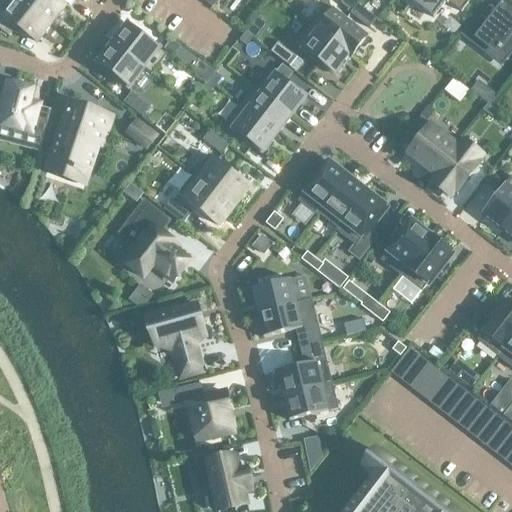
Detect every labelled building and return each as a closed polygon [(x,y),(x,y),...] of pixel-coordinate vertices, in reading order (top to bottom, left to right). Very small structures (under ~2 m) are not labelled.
[(18,0),(8,0),(0,11),(0,30),(9,37),(17,27),(38,43),(51,25),(18,0)] [(18,0),(51,25),(65,7),(55,0),(18,0)] [(201,0),(212,8),(218,0),(201,0)] [(414,0),(413,2),(433,17),(447,0),(461,11),(468,2),(469,0),(414,0)] [(476,14),(459,35),(478,50),(486,40),(508,58),(511,53),(511,2),(508,0),(504,0),(487,22),(476,14)] [(357,4),(350,14),(369,29),(376,19),(357,4)] [(326,5),(310,25),(351,58),(367,38),(326,5)] [(128,25),(113,44),(152,75),(167,55),(128,25)] [(310,25),(294,46),(335,75),(349,57),(351,58),(310,25)] [(245,33),(239,41),(246,47),(253,38),(245,33)] [(278,43),(270,53),(290,67),(297,58),(278,43)] [(113,44),(97,64),(130,88),(143,69),(152,76),(152,75),(113,44)] [(180,46),(173,56),(192,71),(200,62),(180,46)] [(254,87),(254,88),(291,117),(306,98),(286,83),(293,74),(282,65),(275,74),(272,72),(258,90),(254,87)] [(215,73),(207,82),(214,87),(221,78),(215,73)] [(207,82),(201,89),(208,95),(214,87),(207,82)] [(7,83),(0,110),(0,142),(40,153),(51,110),(41,107),(41,104),(42,104),(31,102),(34,89),(7,83)] [(254,88),(239,106),(277,135),(291,117),(254,88)] [(131,93),(123,103),(142,118),(150,108),(131,93)] [(69,104),(46,172),(85,184),(108,117),(69,104)] [(487,105),(482,111),(492,118),(497,112),(490,107),(487,105)] [(239,106),(225,124),(263,154),(277,135),(239,106)] [(421,117),(413,126),(420,131),(427,122),(421,117)] [(147,128),(137,141),(148,149),(157,136),(147,128)] [(431,128),(408,158),(432,176),(455,147),(431,128)] [(210,131),(202,140),(221,155),(229,146),(210,131)] [(435,178),(432,182),(452,198),(480,161),(462,148),(460,151),(455,147),(432,176),(435,178)] [(209,156),(193,175),(233,207),(249,187),(209,156)] [(329,161),(298,202),(317,217),(349,176),(329,161)] [(193,175),(178,195),(218,226),(233,207),(193,175)] [(349,176),(317,217),(318,218),(320,216),(337,229),(335,231),(336,232),(368,191),(349,176)] [(507,185),(482,216),(502,231),(511,217),(511,176),(506,184),(507,185)] [(130,185),(124,193),(136,203),(143,194),(130,185)] [(368,191),(336,232),(354,246),(349,252),(359,260),(376,238),(376,237),(368,231),(387,206),(368,191)] [(171,200),(163,210),(183,225),(190,215),(171,200)] [(136,245),(123,262),(144,278),(156,262),(178,278),(190,262),(157,237),(169,222),(147,205),(130,228),(142,237),(136,245)] [(274,213),(265,224),(275,231),(284,220),(274,213)] [(511,217),(502,231),(511,239),(511,217)] [(411,220),(380,261),(401,277),(432,237),(411,220)] [(261,236),(252,247),(264,256),(273,244),(261,236)] [(432,237),(401,277),(421,292),(453,253),(432,237)] [(307,252),(301,260),(309,267),(315,259),(307,252)] [(315,259),(309,267),(318,273),(324,265),(315,259)] [(290,282),(253,291),(259,314),(296,305),(290,282)] [(368,296),(360,306),(372,315),(380,305),(368,296)] [(296,305),(259,314),(264,338),(297,330),(301,348),(321,343),(317,325),(311,301),(296,305)] [(511,304),(508,301),(477,341),(497,357),(511,337),(511,304)] [(196,305),(148,318),(157,347),(170,343),(180,379),(202,372),(192,337),(204,334),(196,305)] [(380,305),(372,315),(383,323),(390,314),(380,305)] [(363,320),(349,323),(352,335),(366,332),(363,320)] [(511,337),(497,357),(511,368),(511,337)] [(305,367),(279,373),(284,397),(331,385),(326,362),(321,343),(301,348),(305,367)] [(398,343),(392,350),(400,357),(406,349),(398,343)] [(409,348),(405,355),(415,363),(420,356),(409,348)] [(420,356),(415,363),(425,371),(430,364),(420,356)] [(430,364),(425,371),(435,378),(440,372),(430,364)] [(469,369),(460,380),(471,389),(480,378),(469,369)] [(440,372),(435,378),(446,386),(450,380),(440,372)] [(450,380),(446,386),(456,394),(461,388),(450,380)] [(511,381),(510,380),(502,390),(511,397),(511,381)] [(200,385),(175,391),(178,404),(189,402),(198,441),(233,433),(227,408),(229,408),(225,393),(203,398),(200,385)] [(331,385),(284,397),(290,421),(337,409),(331,385)] [(461,388),(456,394),(466,402),(471,396),(461,388)] [(471,396),(466,402),(476,410),(481,404),(471,396)] [(481,404),(476,410),(487,418),(491,412),(481,404)] [(491,412),(487,418),(497,426),(501,420),(491,412)] [(501,420),(497,426),(507,434),(511,428),(501,420)] [(318,438),(304,440),(310,473),(322,458),(318,438)] [(216,450),(190,456),(198,489),(210,487),(215,511),(218,511),(249,505),(246,493),(251,492),(245,468),(241,469),(238,456),(219,461),(216,450)] [(456,511),(387,459),(346,511),(456,511)]
